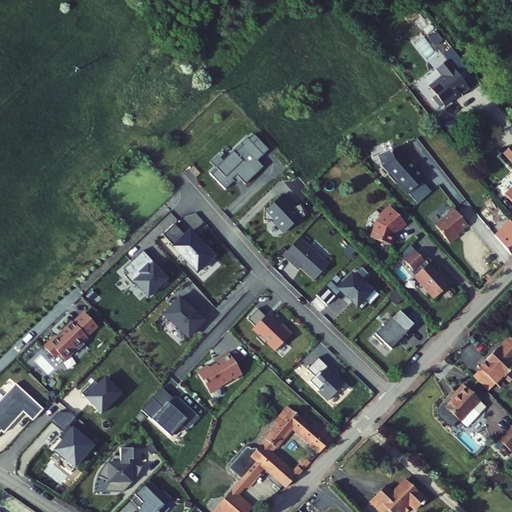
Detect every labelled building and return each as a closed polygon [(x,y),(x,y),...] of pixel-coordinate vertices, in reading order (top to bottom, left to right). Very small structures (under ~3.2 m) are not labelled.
[(444,77),(430,88),(445,106),(455,98),(454,97),(459,93),(462,96),(470,90),(447,61),(438,69),(444,77)] [(249,140),(262,154),(268,149),(255,135),(249,140)] [(249,140),(248,139),(241,144),(243,146),(236,153),(234,151),(216,168),(218,170),(212,175),(224,189),(233,180),(232,178),(236,174),(242,181),(244,184),(263,166),(257,160),(262,154),(249,140)] [(234,151),(236,153),(243,146),(241,144),(234,151)] [(406,157),(401,145),(381,153),(384,164),(391,171),(389,173),(397,182),(399,180),(409,192),(423,180),(416,173),(420,170),(414,163),(413,164),(408,159),(407,156),(406,157)] [(416,173),(423,180),(426,177),(420,170),(416,173)] [(242,181),(236,174),(232,178),(233,180),(238,184),(242,181)] [(432,191),(423,180),(409,192),(418,202),(432,191)] [(282,198),(280,197),(269,207),(265,207),(264,220),(276,220),(286,231),(298,220),(300,221),(305,215),(301,204),(293,207),(292,209),(288,205),(290,204),(283,197),(282,198)] [(393,233),(398,230),(405,224),(390,207),(381,216),(381,220),(377,223),(372,239),(391,245),(394,235),(393,233)] [(468,226),(455,209),(449,214),(447,212),(443,216),(445,219),(436,225),(450,243),(459,236),(457,234),(468,226)] [(184,221),(174,210),(162,221),(196,257),(214,240),(205,231),(203,233),(198,227),(189,217),(184,221)] [(511,224),(509,221),(494,235),(510,256),(511,254),(511,224)] [(126,259),(124,262),(132,270),(135,268),(148,282),(158,273),(157,272),(165,264),(157,255),(156,256),(152,252),(154,250),(142,236),(124,253),(128,257),(126,259)] [(329,266),(300,237),(283,256),(290,263),(293,260),(314,281),(329,266)] [(417,252),(406,261),(414,271),(421,265),(424,269),(416,277),(424,286),(423,287),(430,294),(435,299),(452,285),(442,273),(439,275),(437,272),(437,271),(433,266),(432,267),(426,260),(425,260),(417,252)] [(363,284),(352,274),(338,289),(347,297),(346,298),(360,310),(367,303),(364,299),(374,289),(366,281),(363,284)] [(336,297),(326,286),(317,295),(328,306),(336,297)] [(187,337),(202,321),(187,307),(188,306),(179,298),(164,315),(187,337)] [(268,343),(277,352),(293,335),(283,325),(281,327),(269,315),(267,317),(259,310),(249,320),(257,327),(254,330),(261,336),(258,338),(265,346),(268,343)] [(97,326),(86,314),(75,324),(72,321),(62,330),(63,332),(46,348),(54,357),(58,353),(65,360),(76,350),(78,352),(86,345),(84,342),(88,338),(86,336),(97,326)] [(409,337),(417,328),(407,319),(400,326),(392,317),(384,325),(385,326),(374,337),(383,345),(385,343),(392,351),(407,335),(409,337)] [(510,383),(511,380),(511,339),(509,337),(500,347),(501,348),(499,351),(497,349),(479,368),(480,370),(473,377),(489,392),(496,384),(495,383),(502,376),(504,378),(510,383)] [(242,361),(235,351),(229,355),(235,365),(242,361)] [(240,373),(235,365),(229,355),(228,353),(219,359),(220,361),(198,375),(208,393),(219,386),(220,388),(232,381),(231,379),(236,375),(240,373)] [(319,359),(308,371),(316,378),(310,383),(329,402),(346,386),(338,378),(337,378),(336,378),(328,370),(329,369),(319,359)] [(499,388),(504,378),(502,376),(495,383),(496,384),(499,388)] [(16,383),(7,394),(8,395),(0,404),(0,432),(2,430),(5,433),(12,425),(10,423),(16,416),(18,418),(24,411),(34,420),(44,409),(16,383)] [(471,411),(479,402),(462,386),(452,397),(454,399),(456,401),(446,412),(459,424),(465,430),(477,417),(471,411)] [(169,404),(174,399),(163,389),(154,399),(164,409),(169,404)] [(142,412),(169,437),(185,420),(187,421),(192,426),(200,418),(179,399),(172,407),(169,404),(164,409),(154,399),(142,412)] [(443,409),(446,412),(456,401),(454,399),(443,409)] [(486,408),(479,402),(471,411),(477,417),(486,408)] [(241,485),(216,511),(255,511),(242,500),(249,491),(265,472),(270,476),(282,463),(271,454),(293,428),(321,452),(329,443),(288,407),(276,421),(279,424),(277,427),(275,425),(268,433),(270,435),(260,447),(254,449),(252,448),(247,449),(230,468),(231,474),(242,483),(241,485)] [(77,416),(71,411),(58,412),(50,421),(63,432),(58,437),(62,441),(54,450),(55,451),(53,452),(63,461),(64,459),(73,467),(92,447),(68,426),(77,416)] [(187,421),(185,420),(169,437),(171,438),(187,421)] [(317,421),(313,426),(330,441),(334,436),(317,421)] [(500,440),(511,451),(511,450),(511,431),(509,429),(500,440)] [(134,460),(134,448),(121,448),(121,456),(114,456),(101,470),(98,476),(109,481),(111,481),(111,492),(123,492),(133,481),(138,475),(142,467),(130,464),(130,460),(134,460)] [(308,456),(305,460),(310,465),(314,460),(308,456)] [(305,460),(299,467),(304,471),(310,465),(305,460)] [(282,463),(270,476),(277,482),(289,468),(282,463)] [(299,467),(294,472),(299,477),(304,471),(299,467)] [(289,468),(277,482),(287,490),(299,477),(294,472),(289,468)] [(164,494),(151,480),(132,499),(142,509),(138,511),(161,511),(168,503),(162,497),(164,494)] [(408,511),(412,508),(416,511),(427,501),(405,481),(398,487),(398,491),(393,496),(384,488),(369,504),(377,511),(408,511)] [(325,482),(310,497),(324,511),(334,511),(339,508),(343,511),(352,511),(353,511),(325,482)]
